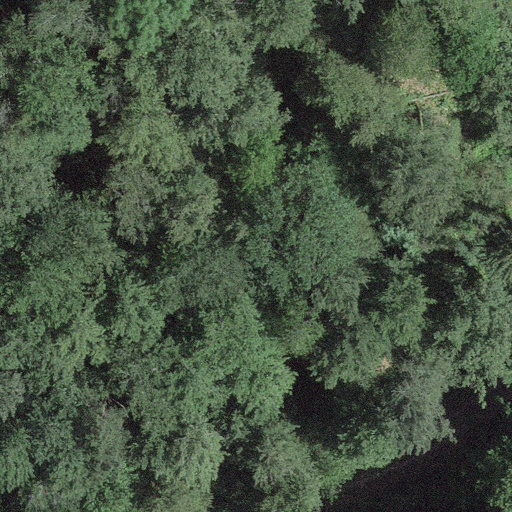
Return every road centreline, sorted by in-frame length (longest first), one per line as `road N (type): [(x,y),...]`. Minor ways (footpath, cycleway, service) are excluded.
road 1 (track): [(185,511),(279,494),(422,443),(511,377)]
road 2 (track): [(279,494),(450,511)]
